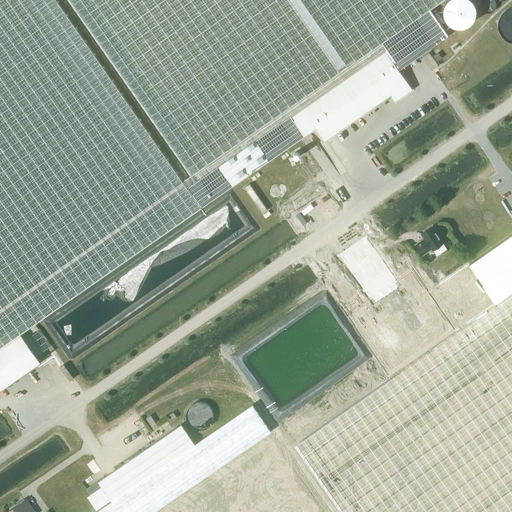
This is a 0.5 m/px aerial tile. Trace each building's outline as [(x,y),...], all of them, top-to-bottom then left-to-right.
[(0,0),(0,390),(41,362),(21,333),(316,128),(325,141),(391,95),(396,102),(413,90),(399,70),(448,36),(430,9),(443,0),(0,0)] [(444,13),(445,18),(449,23),(454,26),(459,27),(465,26),(470,23),(474,19),(476,14),(476,8),(474,3),(471,0),(447,0),(446,2),(444,7),(444,13)] [(434,56),(437,61),(442,58),(438,53),(434,56)] [(267,209),(250,184),(245,187),(262,213),(267,209)] [(432,250),(444,243),(432,226),(421,234),(424,238),(415,245),(422,255),(431,249),(432,250)] [(511,511),(511,244),(474,271),(496,303),(413,361),(295,443),(342,511),(511,511)] [(341,309),(389,377),(456,331),(429,292),(408,262),(341,309)] [(326,511),(252,404),(195,444),(181,424),(98,481),(102,487),(91,494),(99,507),(111,500),(112,501),(95,511),(326,511)] [(279,421),(296,411),(294,408),(277,417),(279,421)] [(172,421),(177,418),(173,412),(168,415),(172,421)] [(146,418),(154,430),(158,427),(150,415),(146,418)] [(9,511),(35,511),(26,499),(9,511)]
